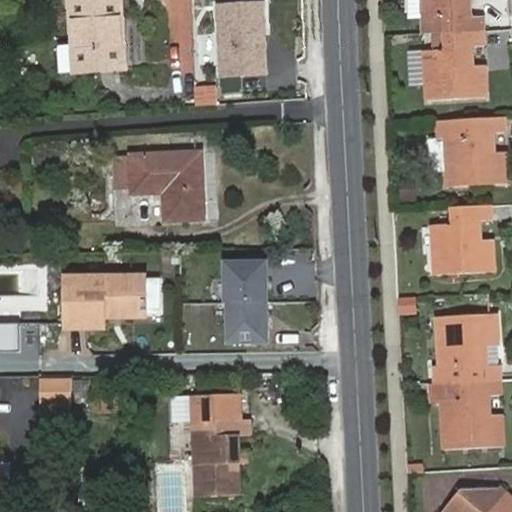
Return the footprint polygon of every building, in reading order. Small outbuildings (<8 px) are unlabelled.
[(61,74),(76,73),(126,68),(120,0),(70,0),(74,45),(59,46),(61,74)] [(421,0),(423,35),(444,34),(483,31),(482,17),(471,18),(470,3),(462,3),(461,0),(421,0)] [(271,2),(218,2),(217,77),(270,78),(271,2)] [(445,51),(425,51),(427,101),(486,98),(485,66),(473,67),(473,52),(465,53),(465,48),(484,47),(483,31),(444,34),(445,51)] [(493,134),(505,133),(504,119),(437,122),(438,139),(445,139),(448,188),(508,184),(506,153),(486,154),(486,149),(494,148),(493,134)] [(114,158),(115,191),(134,190),(134,194),(166,193),(167,220),(204,219),(201,154),(114,158)] [(414,184),(401,184),(402,205),(415,204),(414,184)] [(434,276),(495,272),(493,241),(473,242),(473,237),(481,236),(480,222),(492,221),(490,207),(452,209),(453,224),(432,226),(434,276)] [(106,318),(148,317),(148,315),(147,300),(147,279),(147,277),(67,279),(67,329),(106,329),(106,318)] [(162,279),(147,279),(147,300),(148,315),(163,315),(162,279)] [(294,294),(276,295),(276,313),(294,313),(294,294)] [(402,298),(404,315),(420,314),(419,297),(402,298)] [(498,348),(496,314),(437,318),(439,366),(434,366),(434,385),(460,383),(500,381),(499,366),(488,367),(487,353),(479,354),(479,349),(498,348)] [(23,324),(0,323),(0,349),(22,351),(23,324)] [(73,376),(45,377),(46,404),(74,404),(73,376)] [(489,397),(502,396),(500,381),(460,383),(434,385),(429,385),(430,402),(441,401),(444,450),(503,448),(502,415),(489,416),(481,416),(481,411),(489,411),(489,397)] [(122,412),(121,385),(94,386),(95,413),(122,412)] [(240,436),(250,435),(250,420),(243,420),(242,395),(174,399),(175,424),(195,423),(198,497),(241,496),(240,436)] [(511,511),(511,498),(505,492),(488,511),(511,511)]
